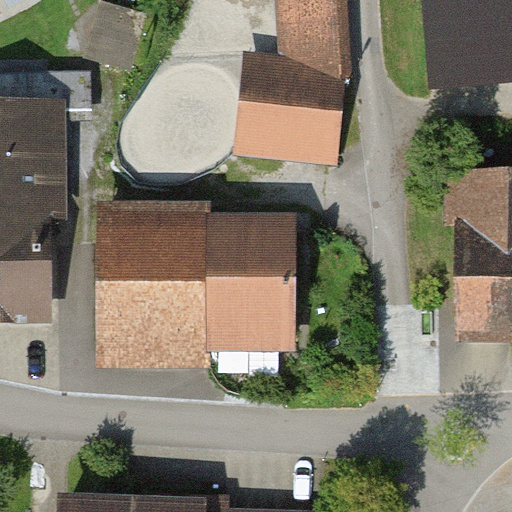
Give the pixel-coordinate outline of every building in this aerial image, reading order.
[(343,59),(340,0),(275,0),(279,63),(248,61),(240,152),(332,160),(343,59)] [(511,0),(425,0),(432,88),(511,81),(511,0)] [(0,323),(55,324),(54,100),(0,100),(0,323)] [(511,181),(458,182),(459,347),(511,346),(511,181)] [(210,201),(100,202),(101,371),(211,370),(211,353),(301,352),(300,212),(210,212),(210,201)]
